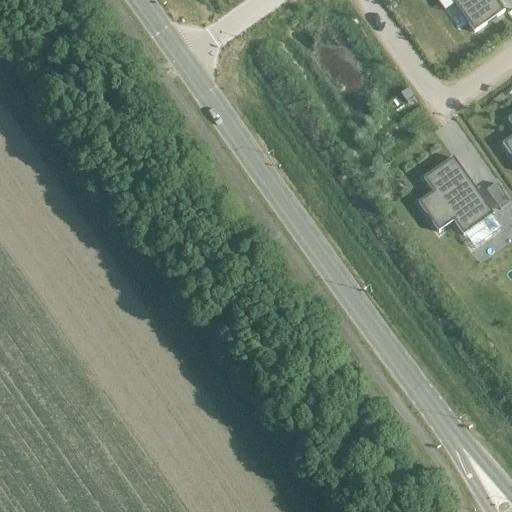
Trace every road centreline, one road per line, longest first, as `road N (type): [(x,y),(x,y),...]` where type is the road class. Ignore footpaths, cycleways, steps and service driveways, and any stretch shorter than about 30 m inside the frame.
road 1 (tertiary): [(460,445),(185,62)]
road 2 (residential): [(511,54),(444,105),(366,0)]
